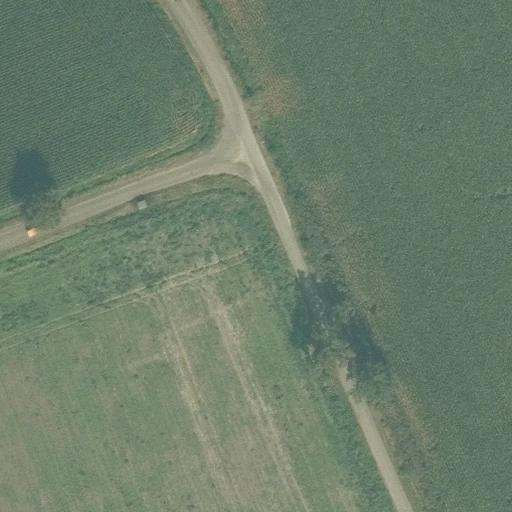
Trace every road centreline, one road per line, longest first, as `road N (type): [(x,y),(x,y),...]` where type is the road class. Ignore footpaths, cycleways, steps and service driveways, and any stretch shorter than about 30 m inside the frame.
road 1 (unclassified): [(402,511),(249,163)]
road 2 (unclassified): [(0,249),(249,163)]
road 3 (unclassified): [(249,163),(174,0)]
